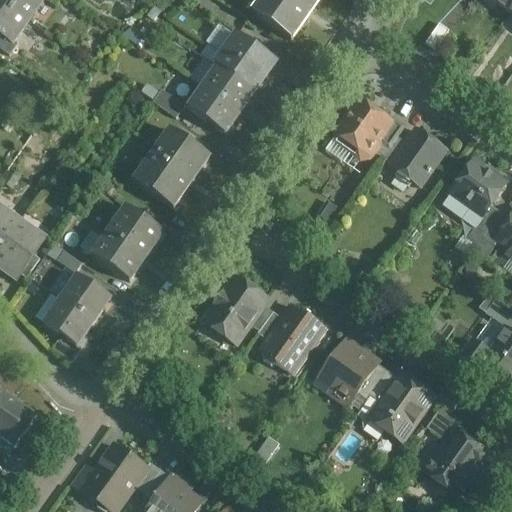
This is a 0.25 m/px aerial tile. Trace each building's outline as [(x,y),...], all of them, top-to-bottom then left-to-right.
[(44,0),(0,0),(0,3),(28,24),(44,2),(45,1),(44,0)] [(321,0),(265,0),(254,17),(292,43),(321,0)] [(511,0),(496,0),(500,3),(498,8),(511,16),(511,14),(511,0)] [(28,24),(0,3),(0,37),(12,46),(13,45),(28,24)] [(12,46),(0,37),(0,52),(10,59),(18,48),(13,45),(12,46)] [(276,66),(237,39),(224,57),(261,83),(267,74),(271,73),(276,66)] [(261,83),(224,57),(215,69),(218,71),(219,70),(253,94),(261,83)] [(253,94),(219,70),(218,71),(204,91),(240,117),(255,96),(253,94)] [(240,117),(204,91),(189,113),(225,138),(240,117)] [(185,109),(162,92),(153,105),(176,121),(185,109)] [(388,124),(360,104),(336,138),(350,147),(351,156),(359,162),(368,161),(380,145),(376,142),(388,124)] [(404,131),(391,121),(388,124),(376,142),(380,145),(389,152),(398,141),(404,131)] [(172,133),(135,186),(173,212),(210,160),(172,133)] [(392,169),(391,171),(396,174),(395,181),(408,190),(415,187),(420,191),(445,155),(417,135),(407,148),(392,169)] [(389,152),(383,162),(392,169),(407,148),(398,141),(389,152)] [(510,186),(475,161),(449,199),(482,222),(484,223),(493,211),(510,186)] [(0,253),(20,224),(0,209),(0,253)] [(128,210),(93,260),(130,285),(164,235),(128,210)] [(478,249),(500,216),(493,211),(484,223),(482,222),(468,243),(478,249)] [(493,245),(509,222),(500,216),(478,249),(489,258),(496,247),(493,245)] [(511,217),(509,222),(493,245),(496,247),(504,253),(504,259),(510,263),(511,263),(511,217)] [(41,239),(20,224),(0,253),(0,268),(14,279),(17,275),(30,255),(41,239)] [(83,267),(64,254),(57,264),(76,276),(83,267)] [(30,255),(17,275),(27,281),(40,262),(30,255)] [(272,304),(235,278),(200,325),(238,352),(272,304)] [(111,301),(79,279),(62,303),(94,326),(94,325),(111,301)] [(94,326),(62,303),(45,328),(77,350),(94,326)] [(329,335),(290,308),(256,356),(295,383),(329,335)] [(511,336),(504,331),(494,345),(498,348),(484,368),(510,386),(511,382),(511,336)] [(79,356),(59,342),(52,353),(72,366),(79,356)] [(379,367),(347,344),(325,375),(338,385),(332,393),(334,395),(334,400),(344,407),(349,405),(351,407),(357,398),(378,369),(379,367)] [(378,369),(357,398),(367,405),(370,400),(388,376),(378,369)] [(399,384),(388,376),(370,400),(382,408),(399,384)] [(434,401),(403,379),(399,384),(382,408),(377,415),(392,425),(385,435),(401,447),(434,401)] [(37,419),(0,393),(0,439),(15,450),(37,419)] [(462,426),(441,411),(426,432),(446,446),(454,435),(455,435),(462,426)] [(455,435),(454,435),(446,446),(424,477),(456,500),(467,486),(473,486),(480,476),(478,471),(487,458),(455,435)] [(147,471),(115,449),(82,495),(98,507),(97,511),(119,511),(135,490),(147,472),(147,471)] [(147,472),(135,490),(145,497),(161,474),(150,467),(147,471),(147,472)] [(161,474),(145,497),(154,504),(170,481),(161,474)] [(183,488),(172,480),(170,481),(154,504),(148,511),(197,511),(202,506),(188,496),(189,494),(189,492),(183,488)]
